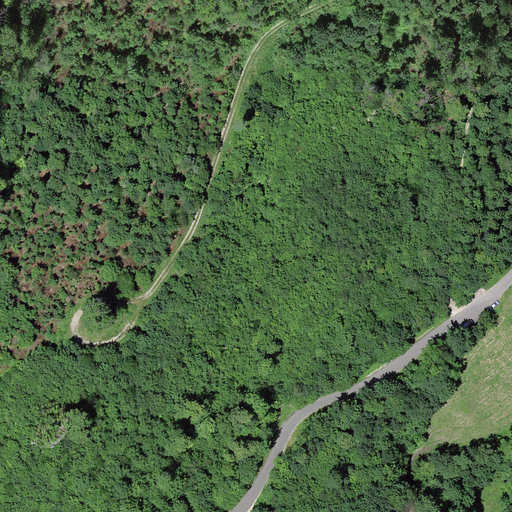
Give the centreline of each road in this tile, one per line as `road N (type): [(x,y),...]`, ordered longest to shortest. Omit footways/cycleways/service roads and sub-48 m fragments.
road 1 (track): [(329,0),(275,29),(253,55),(195,222),(137,322),(113,344),(83,345),(72,326),(78,314),(105,298),(129,300)]
road 2 (unclassified): [(511,275),(374,381),(305,410),(237,511)]
